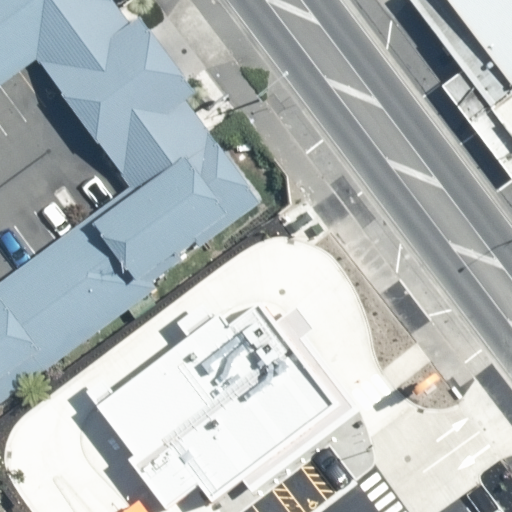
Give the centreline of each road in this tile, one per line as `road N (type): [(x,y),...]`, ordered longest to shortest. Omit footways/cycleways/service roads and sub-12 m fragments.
road 1 (secondary): [(511,334),(257,0)]
road 2 (secondary): [(325,0),(511,248)]
